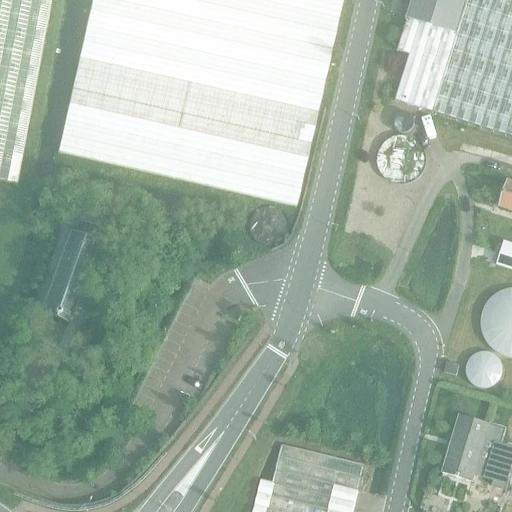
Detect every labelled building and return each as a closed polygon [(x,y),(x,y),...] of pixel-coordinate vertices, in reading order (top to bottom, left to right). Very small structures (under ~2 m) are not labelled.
[(0,0),(0,181),(15,184),(49,0),(0,0)] [(91,0),(57,153),(295,207),(317,107),(341,0),(91,0)] [(396,101),(432,113),(467,0),(412,0),(407,19),(408,19),(398,51),(410,55),(396,101)] [(511,0),(467,0),(432,113),(511,137),(511,0)] [(511,183),(507,182),(499,207),(511,210),(511,183)] [(95,244),(100,231),(78,224),(74,237),(70,235),(42,313),(68,323),(97,245),(95,244)] [(511,244),(503,242),(495,265),(511,270),(511,244)] [(511,343),(511,290),(488,289),(486,342),(511,343)] [(446,364),(443,374),(456,377),(459,367),(446,364)] [(474,475),(493,481),(494,481),(492,486),(505,490),(511,465),(511,449),(500,446),(504,430),(489,426),(460,416),(442,473),(472,482),(474,475)] [(253,511),(328,511),(329,511),(333,511),(353,511),(357,493),(364,467),(282,447),(273,485),(261,482),(253,511)]
